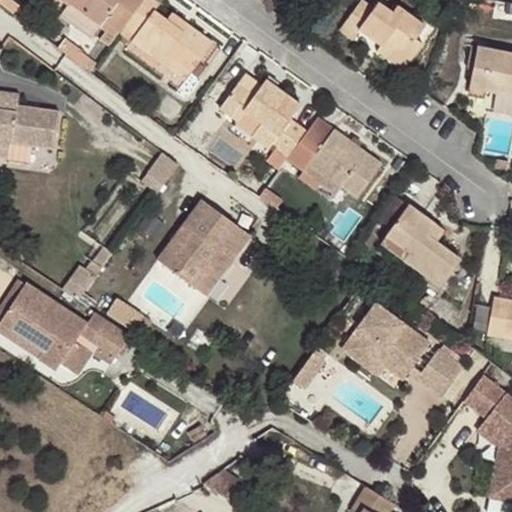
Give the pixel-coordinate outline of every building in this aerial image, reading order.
[(12,0),(0,0),(0,2),(13,13),(19,5),(12,0)] [(124,26),(141,0),(63,0),(69,4),(61,14),(93,36),(103,22),(108,26),(119,32),(124,26)] [(160,3),(156,0),(141,0),(124,26),(119,32),(160,64),(165,56),(192,74),(214,43),(189,24),(184,31),(167,19),(155,10),(160,3)] [(417,38),(426,25),(399,5),(393,12),(379,2),(374,8),(363,0),(361,0),(338,31),(351,40),(358,30),(381,46),(377,52),(403,71),(424,44),(417,38)] [(172,11),(167,19),(184,31),(189,24),(172,11)] [(100,40),(109,46),(119,32),(108,26),(100,40)] [(58,47),(82,65),(89,57),(74,45),(75,44),(65,36),(58,47)] [(470,89),(511,96),(511,52),(477,46),(470,89)] [(165,56),(160,64),(186,81),(192,74),(165,56)] [(289,157),(307,132),(291,120),(302,103),(267,78),(255,95),(238,83),(220,110),(236,120),(235,122),(252,135),(252,137),(269,149),(272,144),(289,157)] [(0,146),(9,148),(10,141),(55,148),(59,110),(17,105),(19,93),(0,89),(0,146)] [(511,117),(490,118),(490,147),(511,147),(511,117)] [(289,157),(286,161),(335,195),(343,186),(358,199),(382,165),(334,129),(323,144),(307,132),(289,157)] [(0,157),(8,158),(9,148),(0,146),(0,157)] [(162,151),(152,164),(148,173),(164,185),(179,164),(162,151)] [(158,194),(164,185),(148,173),(141,182),(158,194)] [(223,254),(234,262),(253,237),(202,199),(156,258),(197,288),(223,254)] [(428,237),(437,224),(408,204),(386,235),(408,251),(403,259),(441,287),(462,260),(437,242),(428,237)] [(445,229),(437,224),(428,237),(437,242),(445,229)] [(408,251),(386,235),(381,242),(403,259),(408,251)] [(208,296),(234,262),(223,254),(197,288),(208,296)] [(97,275),(104,265),(93,257),(86,266),(97,275)] [(87,288),(97,275),(86,266),(81,263),(71,276),(87,288)] [(71,276),(62,289),(78,300),(79,299),(87,288),(71,276)] [(116,358),(130,333),(95,310),(86,324),(25,283),(0,322),(0,323),(42,352),(38,358),(57,371),(80,335),(116,358)] [(144,315),(118,298),(108,312),(134,330),(144,315)] [(511,338),(511,299),(509,299),(507,308),(492,305),(487,334),(511,338)] [(430,344),(375,305),(342,352),(358,364),(361,360),(373,368),(383,355),(409,373),(430,344)] [(42,352),(0,323),(0,333),(38,358),(42,352)] [(309,384),(334,354),(326,347),(301,377),(309,384)] [(463,368),(438,350),(417,379),(443,397),(463,368)] [(404,381),(409,373),(383,355),(373,368),(361,360),(358,364),(378,378),(385,367),(404,381)] [(511,398),(483,377),(464,402),(487,419),(483,425),(505,441),(511,438),(511,451),(508,453),(505,467),(510,474),(503,477),(499,499),(511,501),(511,398)] [(511,438),(505,441),(483,425),(478,431),(501,447),(492,497),(499,499),(503,477),(510,474),(505,467),(508,453),(511,451),(511,438)] [(387,511),(393,503),(367,486),(356,503),(364,507),(360,511),(387,511)]
